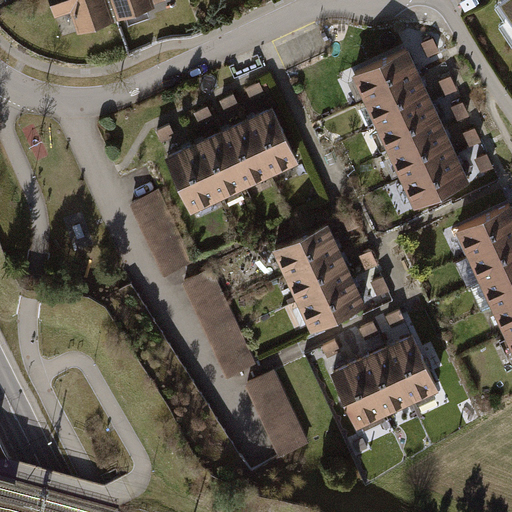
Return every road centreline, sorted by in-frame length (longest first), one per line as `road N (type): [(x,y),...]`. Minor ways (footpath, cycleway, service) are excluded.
road 1 (residential): [(0,81),(49,101),(103,100),(334,0)]
road 2 (secondary): [(0,383),(63,511)]
road 3 (residential): [(435,0),(511,111)]
